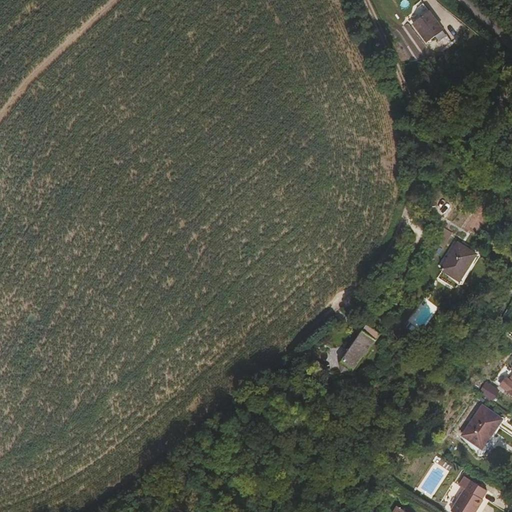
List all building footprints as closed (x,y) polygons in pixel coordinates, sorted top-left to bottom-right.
[(464,80),(441,47),(424,59),(439,80),(447,74),(451,79),(449,81),(454,88),(464,80)] [(459,279),(476,254),(459,243),(442,268),(459,279)] [(509,294),(511,290),(511,277),(502,289),(509,294)] [(367,358),(381,336),(367,326),(342,364),(354,371),(364,356),(367,358)] [(357,374),(367,358),(364,356),(354,371),(357,374)] [(354,371),(342,364),(344,373),(354,371)] [(511,395),(511,382),(508,379),(502,388),(511,395)] [(494,400),(498,389),(483,383),(479,394),(494,400)] [(492,433),(500,421),(481,408),(459,438),(474,454),(476,456),(478,457),(481,457),(482,456),(495,435),(492,433)] [(482,498),(465,487),(464,488),(481,499),(482,498)] [(454,511),(473,511),(481,499),(464,488),(451,509),(454,511)]
